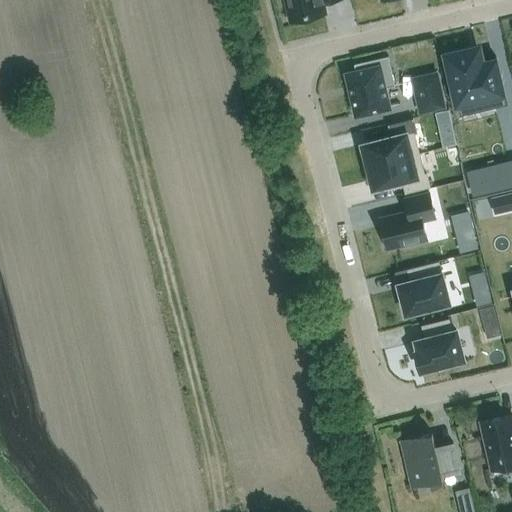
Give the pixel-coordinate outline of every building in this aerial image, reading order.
[(283,0),(285,4),(288,3),(292,21),(324,13),(321,2),(329,0),(283,0)] [(469,51),(448,56),(461,113),(463,113),(460,101),(491,94),(493,105),(503,103),(503,105),(507,104),(496,57),(492,58),(493,62),(481,65),(477,49),(476,49),(476,53),(470,55),(469,51)] [(388,56),(354,64),(356,71),(346,74),(356,115),(389,107),(385,88),(395,86),(388,56)] [(444,106),(437,73),(413,79),(420,111),(444,106)] [(392,137),(363,144),(368,164),(367,164),(368,166),(419,153),(414,133),(416,132),(413,118),(389,124),(392,137)] [(451,122),(439,125),(444,145),(455,142),(451,122)] [(419,153),(368,166),(368,168),(369,168),(374,188),(403,181),(406,193),(430,187),(427,173),(425,174),(419,153)] [(511,158),(468,170),(474,193),(511,183),(511,158)] [(403,246),(418,242),(418,240),(427,238),(422,220),(435,217),(429,193),(405,199),(408,212),(380,219),(387,247),(402,244),(403,246)] [(474,231),(457,235),(460,251),(478,247),(474,231)] [(411,281),(399,284),(403,297),(402,297),(405,310),(406,310),(407,313),(449,302),(439,262),(408,269),(411,281)] [(489,291),(475,295),(478,304),(491,301),(489,291)] [(493,305),(480,308),(483,320),(496,317),(493,305)] [(425,338),(416,341),(419,350),(416,351),(421,370),(432,367),(433,371),(448,367),(447,363),(464,359),(456,330),(452,331),(449,319),(422,326),(425,338)] [(491,470),(511,465),(511,414),(480,422),(491,470)] [(402,441),(412,486),(443,478),(442,473),(459,469),(453,442),(436,446),(433,433),(399,440),(399,442),(402,441)] [(469,487),(455,490),(459,506),(473,503),(469,487)]
